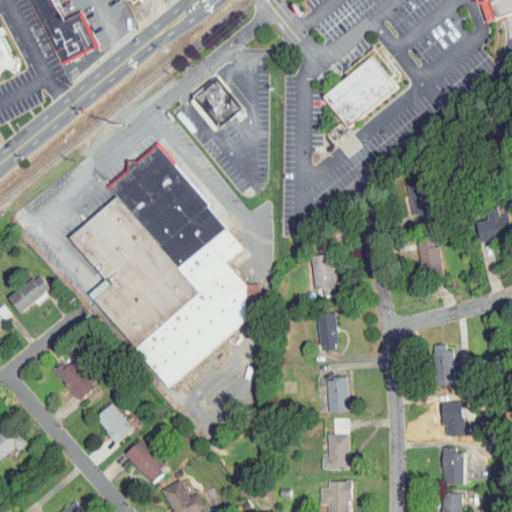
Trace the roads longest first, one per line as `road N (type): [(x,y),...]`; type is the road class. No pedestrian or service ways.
road 1 (residential): [(33,219),(277,9)]
road 2 (residential): [(370,224),(390,332),(395,511)]
road 3 (primary): [(0,162),(200,0)]
road 4 (residential): [(6,375),(129,511)]
road 5 (residential): [(511,290),(390,332)]
